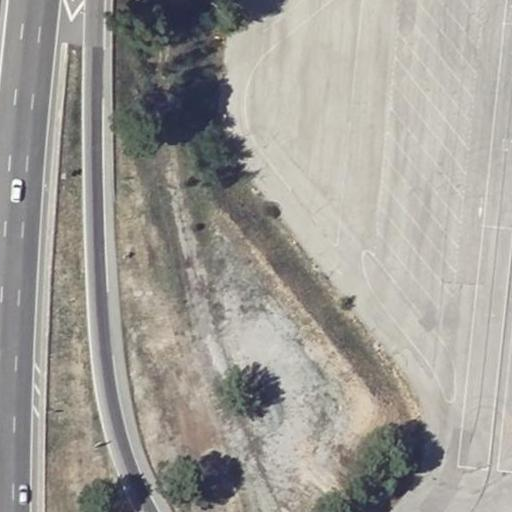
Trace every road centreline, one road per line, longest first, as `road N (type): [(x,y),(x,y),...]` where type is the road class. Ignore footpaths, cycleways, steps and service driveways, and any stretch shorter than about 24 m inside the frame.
road 1 (motorway): [(148,511),(124,456),(103,354),(98,0)]
road 2 (motorway): [(7,511),(10,290),(35,0)]
